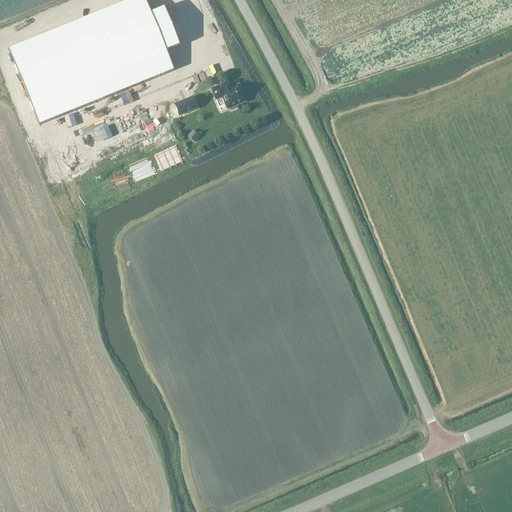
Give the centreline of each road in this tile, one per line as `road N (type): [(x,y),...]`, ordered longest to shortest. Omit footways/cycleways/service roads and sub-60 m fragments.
road 1 (unclassified): [(442,446),(331,183),(239,0)]
road 2 (tertiary): [(295,511),(442,446)]
